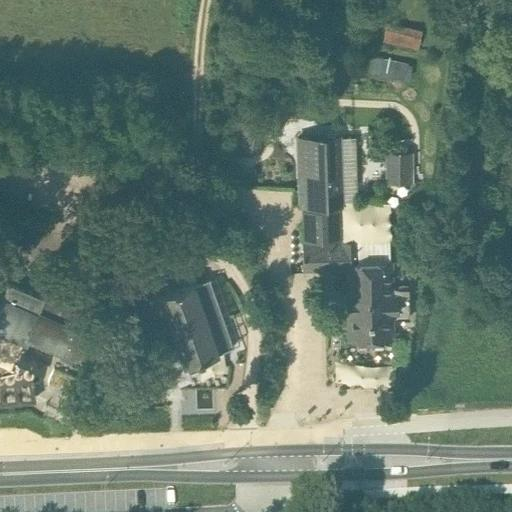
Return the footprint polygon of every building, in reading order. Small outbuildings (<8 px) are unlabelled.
[(377,38),(380,21),(357,18),(355,35),(377,38)] [(422,28),(388,20),(383,40),(419,47),(422,28)] [(376,56),(373,72),(405,78),(408,62),(376,56)] [(265,112),(238,110),(234,149),(261,152),(265,112)] [(340,135),(296,137),(299,206),(342,204),(340,135)] [(388,158),(388,180),(412,180),(411,157),(411,150),(388,151),(388,158)] [(393,336),(392,317),(408,316),(407,287),(393,288),(392,260),(390,260),(388,239),(302,243),(302,270),(350,269),(350,296),(346,296),(346,313),(348,313),(349,338),(393,336)] [(93,243),(93,249),(93,260),(115,260),(115,243),(101,243),(93,243)] [(218,350),(233,345),(210,278),(195,284),(194,282),(175,289),(170,291),(129,305),(138,331),(142,330),(147,346),(142,348),(146,357),(140,359),(143,371),(169,363),(170,368),(185,363),(219,352),(218,350)] [(77,364),(91,331),(73,323),(80,306),(46,292),(44,298),(9,284),(0,303),(0,330),(27,342),(30,335),(64,350),(61,357),(77,364)] [(40,378),(42,375),(0,357),(0,401),(20,401),(35,399),(32,382),(34,382),(36,381),(39,379),(40,378)] [(337,362),(337,381),(396,383),(397,364),(337,362)]
